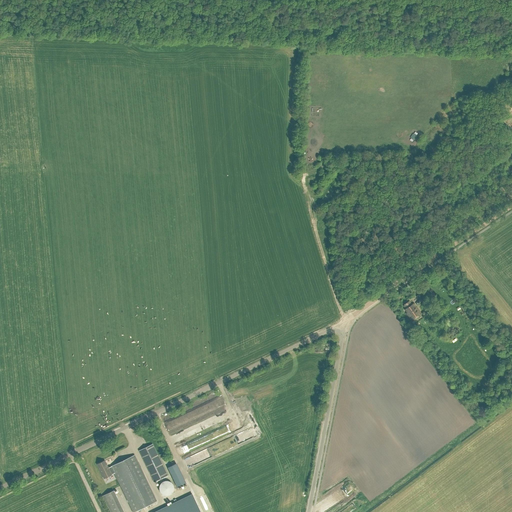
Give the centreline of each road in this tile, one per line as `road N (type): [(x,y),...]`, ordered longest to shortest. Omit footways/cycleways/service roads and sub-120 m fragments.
road 1 (unclassified): [(308,511),(345,322),(0,488)]
road 2 (track): [(345,322),(511,205)]
road 3 (track): [(511,9),(352,0)]
road 4 (track): [(345,322),(298,178)]
